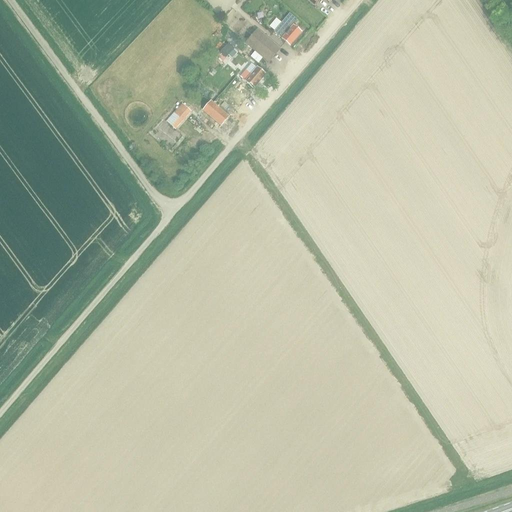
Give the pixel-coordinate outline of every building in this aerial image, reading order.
[(273,26),(280,18),(275,13),(268,22),(273,26)] [(290,46),(301,33),(293,26),(298,21),(289,13),(273,32),(290,46)] [(268,63),(280,50),(257,30),(245,43),(254,51),(262,58),(268,63)] [(228,43),(219,52),(225,57),(227,54),(233,49),(228,43)] [(254,51),(250,56),(258,62),(262,58),(254,51)] [(251,64),(240,78),(253,89),(265,75),(257,68),(253,65),(251,64)] [(221,127),(229,118),(210,102),(202,110),(221,127)] [(175,129),(191,112),(182,104),(166,121),(175,129)]
